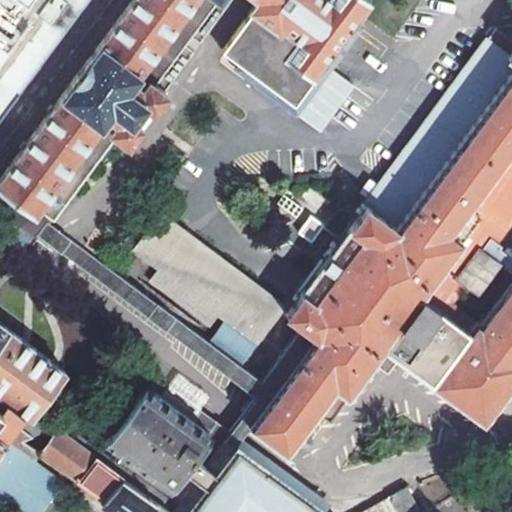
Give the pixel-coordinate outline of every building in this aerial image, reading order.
[(0,208),(37,236),(40,231),(42,233),(53,241),(260,392),(224,442),(197,479),(172,511),(191,511),(221,472),(217,469),(251,424),(318,334),(304,324),(263,380),(240,363),(212,342),(61,232),(47,221),(41,217),(44,213),(37,209),(34,214),(0,189),(0,180),(132,0),(110,0),(0,149),(0,208)] [(132,0),(0,180),(0,189),(34,214),(37,209),(44,213),(41,217),(47,221),(113,131),(129,143),(142,125),(133,119),(145,104),(153,110),(167,92),(151,81),(209,0),(256,0),(222,48),(293,101),(368,1),(366,0),(132,0)] [(0,0),(0,115),(85,0),(0,0)] [(511,49),(507,56),(485,39),(285,310),(304,324),(318,334),(251,424),(288,452),(319,411),(328,418),(331,417),(386,342),(399,325),(415,337),(402,355),(433,377),(430,381),(485,421),(511,384),(511,49)] [(0,232),(28,252),(42,233),(40,231),(37,236),(0,208),(0,232)] [(229,319),(212,342),(240,363),(285,303),(164,213),(135,250),(160,268),(151,279),(212,324),(220,314),(229,319)] [(0,487),(32,511),(40,511),(63,481),(31,457),(36,449),(75,477),(92,455),(34,412),(65,371),(0,321),(0,487)] [(386,342),(402,355),(415,337),(399,325),(386,342)] [(197,479),(224,442),(145,385),(105,439),(171,486),(184,469),(197,479)] [(326,511),(239,447),(221,472),(191,511),(326,511)] [(94,456),(77,480),(105,500),(103,503),(115,511),(150,511),(158,501),(94,456)] [(438,475),(420,485),(430,503),(449,493),(438,475)] [(419,511),(407,490),(388,500),(394,511),(419,511)] [(394,511),(388,500),(366,511),(394,511)]
